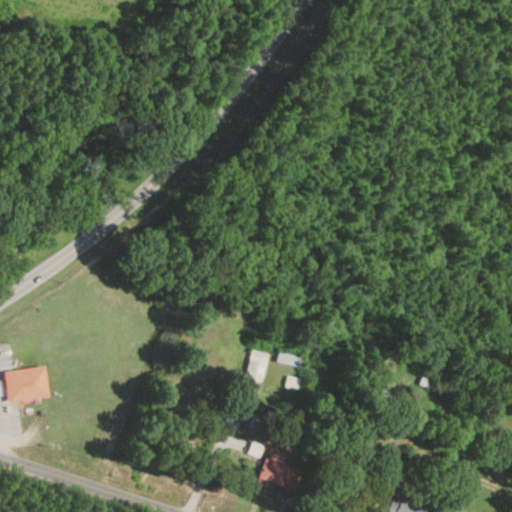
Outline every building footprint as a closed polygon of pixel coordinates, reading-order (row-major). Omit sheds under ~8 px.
[(243,380),(260,384),(267,354),(250,350),(243,380)] [(275,363),(300,369),(303,359),(277,353),(275,363)] [(0,364),(5,395),(45,389),(41,358),(0,364)] [(457,398),(460,390),(420,377),(417,386),(457,398)] [(257,417),(251,413),(244,425),(251,429),(257,417)] [(299,470),(280,464),(282,457),(266,453),(258,480),(292,491),(299,470)] [(387,511),(424,511),(425,509),(392,498),(387,511)]
